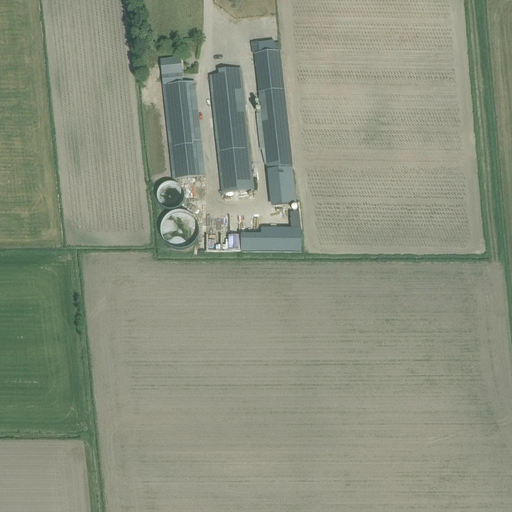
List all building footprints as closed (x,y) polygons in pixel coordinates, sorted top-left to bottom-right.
[(280,51),(255,54),(256,64),(262,113),(256,114),(260,150),(266,149),(268,170),(292,167),(280,51)] [(182,74),(181,59),(161,61),(162,76),(182,74)] [(210,81),(211,91),(221,194),(252,192),(241,69),(219,71),(220,80),(217,80),(216,76),(210,77),(211,81),(210,81)] [(205,175),(204,175),(195,82),(163,86),(173,180),(206,176),(205,175)] [(268,170),(272,206),(296,203),(292,167),(268,170)] [(180,191),(180,184),(171,184),(170,191),(162,190),(161,202),(168,202),(168,205),(176,206),(176,198),(183,198),(183,191),(180,191)] [(252,236),(252,252),(261,252),(296,253),(302,253),(302,230),(299,230),(261,229),(261,236),(252,236)]
